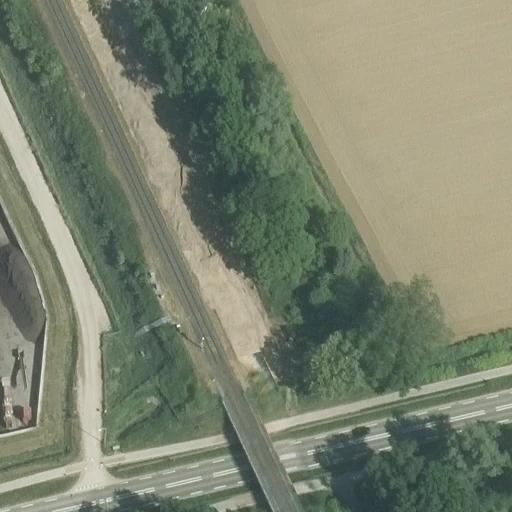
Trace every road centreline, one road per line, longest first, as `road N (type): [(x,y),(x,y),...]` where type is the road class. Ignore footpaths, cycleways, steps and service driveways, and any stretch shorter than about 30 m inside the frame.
road 1 (primary): [(94,511),(511,413)]
road 2 (track): [(98,511),(81,289),(0,100)]
